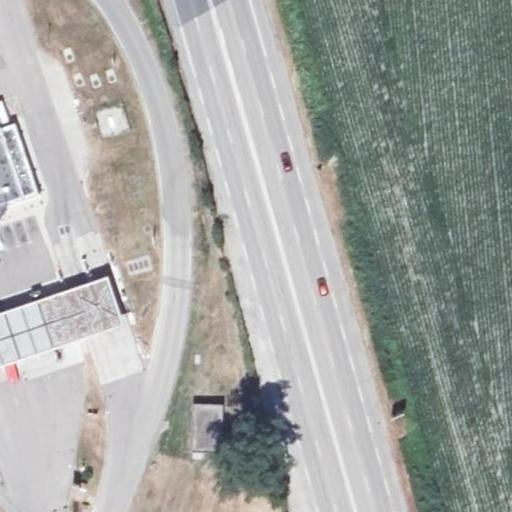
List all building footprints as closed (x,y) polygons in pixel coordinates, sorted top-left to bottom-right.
[(0,118),(4,130),(11,128),(3,102),(0,103),(0,118)] [(101,139),(129,131),(121,104),(93,111),(101,139)] [(1,210),(8,207),(8,208),(40,198),(16,126),(11,128),(4,130),(0,131),(0,206),(1,210)] [(0,225),(8,208),(8,207),(1,210),(0,206),(0,225)] [(105,329),(119,324),(103,277),(90,282),(6,310),(0,311),(0,363),(22,357),(105,329)] [(222,454),(223,407),(194,406),(192,454),(222,454)]
